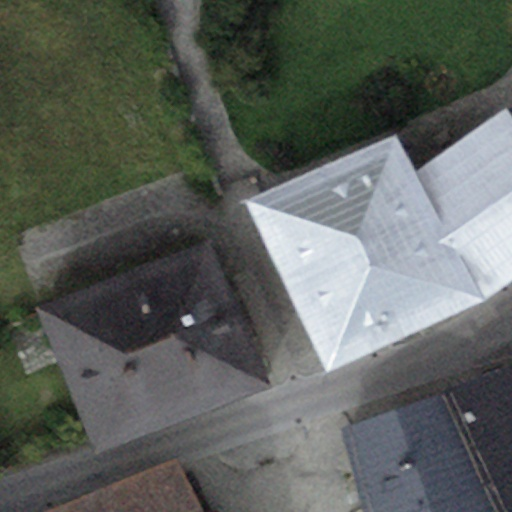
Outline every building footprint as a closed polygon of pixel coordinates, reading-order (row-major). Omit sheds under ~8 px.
[(246,201),(328,367),(485,296),(511,276),(511,119),(505,108),(416,168),(399,134),(246,201)] [(212,238),(36,307),(94,453),(270,384),(212,238)] [(511,511),(511,362),(448,391),(502,511),(511,511)] [(502,511),(448,391),(340,429),(360,511),(502,511)] [(205,511),(177,455),(35,511),(205,511)]
